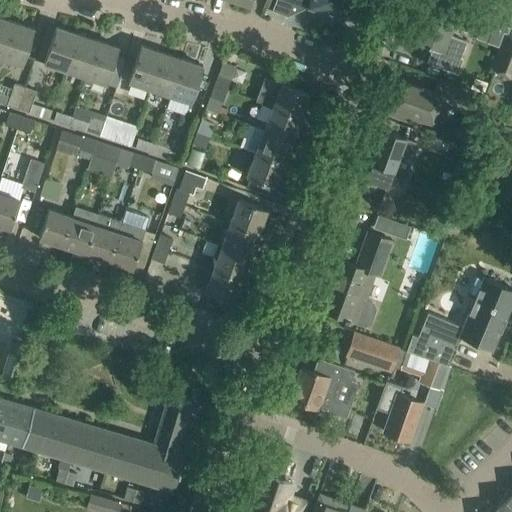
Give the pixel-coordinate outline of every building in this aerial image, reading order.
[(275,0),(272,10),(287,16),(307,7),(318,11),(322,19),(330,15),(341,20),(345,9),(353,5),(350,0),(275,0)] [(449,35),(462,1),(459,0),(427,0),(423,13),(427,14),(417,43),(428,47),(427,49),(431,50),(426,62),(457,74),(468,42),(449,35)] [(511,18),(487,9),(476,38),(500,48),(505,37),(506,35),(507,35),(511,21),(511,18)] [(0,57),(1,58),(13,21),(0,17),(0,57)] [(34,28),(13,21),(1,58),(22,65),(34,28)] [(64,69),(76,33),(55,26),(43,63),(64,69)] [(85,76),(97,40),(76,33),(64,69),(85,76)] [(511,37),(507,35),(506,35),(505,37),(500,48),(498,54),(492,68),(511,75),(511,37)] [(85,76),(83,82),(91,84),(92,79),(104,82),(106,83),(112,66),(118,47),(97,40),(85,76)] [(128,81),(149,88),(161,52),(140,45),(128,81)] [(182,58),(161,52),(149,88),(170,95),(182,58)] [(170,95),(165,108),(183,114),(188,101),(191,102),(196,84),(203,65),(182,59),(170,95)] [(227,89),(235,66),(223,61),(214,85),(227,89)] [(264,77),(257,96),(256,100),(301,117),(309,94),(264,77)] [(469,90),(482,95),(486,84),(473,79),(469,90)] [(467,108),(472,93),(437,80),(433,92),(403,81),(398,94),(393,92),(387,111),(406,118),(408,113),(432,122),(441,98),(467,108)] [(10,98),(0,94),(0,104),(18,110),(25,88),(14,84),(10,98)] [(206,108),(226,115),(228,109),(220,106),(227,89),(214,85),(206,108)] [(18,110),(49,120),(51,111),(31,105),(36,91),(25,88),(18,110)] [(292,140),(301,117),(256,100),(272,107),(264,129),(254,126),(292,140)] [(92,124),(100,127),(105,113),(97,110),(92,124)] [(21,115),(9,111),(4,124),(17,128),(21,115)] [(72,118),(56,113),(53,122),(69,126),(72,118)] [(17,128),(29,132),(33,119),(21,115),(17,128)] [(72,118),(69,126),(85,132),(97,136),(100,127),(92,124),(87,123),(72,118)] [(197,131),(204,133),(210,135),(214,125),(201,120),(197,131)] [(254,126),(246,149),(283,163),(292,140),(254,126)] [(381,129),(369,161),(374,162),(367,181),(387,188),(394,170),(406,174),(418,142),(381,129)] [(61,131),(55,149),(75,155),(78,148),(93,153),(97,140),(84,136),(83,138),(61,131)] [(197,131),(192,144),(204,149),(210,135),(204,133),(197,131)] [(130,146),(133,137),(117,132),(114,142),(130,146)] [(97,140),(93,153),(116,160),(120,148),(97,140)] [(153,145),(138,140),(135,148),(150,153),(153,145)] [(150,153),(167,159),(170,150),(153,145),(150,153)] [(120,148),(116,160),(128,164),(139,168),(143,156),(120,148)] [(250,167),(246,176),(256,179),(275,186),(283,163),(255,152),(250,167)] [(143,156),(139,168),(151,172),(155,160),(143,156)] [(30,159),(21,187),(34,191),(43,164),(30,159)] [(490,176),(471,168),(459,198),(477,206),(490,176)] [(175,189),(172,201),(184,205),(188,193),(191,185),(196,187),(202,189),(206,178),(184,170),(179,190),(175,189)] [(19,199),(0,192),(0,224),(10,228),(19,199)] [(267,209),(248,202),(238,198),(230,222),(258,232),(267,209)] [(172,201),(168,213),(180,218),(184,205),(172,201)] [(98,215),(75,207),(62,245),(85,253),(98,215)] [(48,209),(45,218),(38,237),(62,245),(71,216),(48,209)] [(99,213),(85,253),(109,261),(122,221),(99,213)] [(376,213),(372,226),(391,233),(396,219),(376,213)] [(145,229),(122,221),(109,261),(132,268),(142,240),(141,240),(145,229)] [(230,222),(221,245),(250,255),(258,232),(230,222)] [(373,303),(363,299),(372,272),(378,275),(391,240),(368,232),(356,265),(341,260),(323,310),(346,318),(346,320),(348,321),(349,319),(365,325),(369,323),(374,309),(373,303)] [(154,247),(168,252),(172,239),(159,234),(154,247)] [(241,279),(250,255),(221,245),(213,268),(241,279)] [(154,247),(151,258),(164,262),(168,252),(154,247)] [(241,279),(213,268),(205,291),(233,302),(241,279)] [(412,335),(407,348),(448,364),(460,336),(491,350),(511,299),(511,289),(483,277),(481,280),(476,278),(470,293),(475,295),(462,327),(427,313),(417,337),(412,335)] [(347,355),(392,371),(394,371),(400,358),(396,357),(399,348),(356,333),(347,355)] [(15,381),(25,346),(11,342),(2,378),(15,381)] [(407,348),(399,368),(419,375),(417,381),(441,390),(450,365),(448,365),(448,364),(407,348)] [(331,401),(332,402),(347,407),(356,382),(340,377),(343,367),(317,357),(312,372),(302,368),(291,398),(310,405),(317,407),(328,410),(331,401)] [(418,407),(421,401),(399,394),(402,385),(385,380),(376,408),(390,413),(384,431),(407,439),(414,421),(417,422),(422,408),(418,407)] [(169,395),(154,444),(176,451),(191,402),(169,395)] [(0,447),(4,449),(7,440),(6,439),(16,403),(8,400),(0,398),(0,447)] [(16,403),(6,439),(7,440),(26,445),(39,449),(50,413),(37,409),(16,403)] [(50,413),(39,449),(55,454),(72,459),(83,423),(66,418),(50,413)] [(83,423),(72,459),(85,463),(106,469),(116,433),(95,427),(83,423)] [(116,433),(106,469),(114,472),(139,479),(150,443),(125,436),(116,433)] [(150,443),(139,479),(143,480),(154,484),(173,489),(184,453),(176,451),(154,444),(150,443)] [(12,455),(3,452),(0,463),(0,465),(8,468),(12,455)] [(67,471),(58,469),(55,482),(64,484),(67,471)] [(64,484),(73,486),(76,473),(67,471),(64,484)] [(301,511),(305,502),(288,496),(292,484),(262,473),(248,511),(301,511)] [(135,490),(126,487),(123,499),(131,501),(135,490)] [(511,511),(511,490),(508,488),(497,506),(502,511),(511,511)] [(131,501),(136,503),(140,504),(144,493),(135,490),(131,501)] [(106,511),(117,511),(121,502),(90,493),(86,506),(106,511)] [(319,493),(312,511),(311,511),(346,511),(350,504),(349,504),(346,511),(337,508),(340,500),(319,493)] [(502,511),(497,506),(492,503),(486,511),(502,511)]
